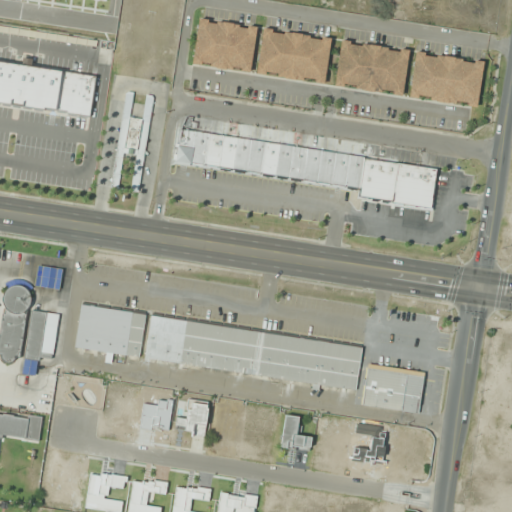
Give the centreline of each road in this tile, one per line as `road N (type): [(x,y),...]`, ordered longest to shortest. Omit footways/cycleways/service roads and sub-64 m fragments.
road 1 (secondary): [(0,213),(481,288)]
road 2 (residential): [(151,237),(174,102),(501,154)]
road 3 (tertiary): [(441,511),(511,77)]
road 4 (residential): [(65,441),(443,500)]
